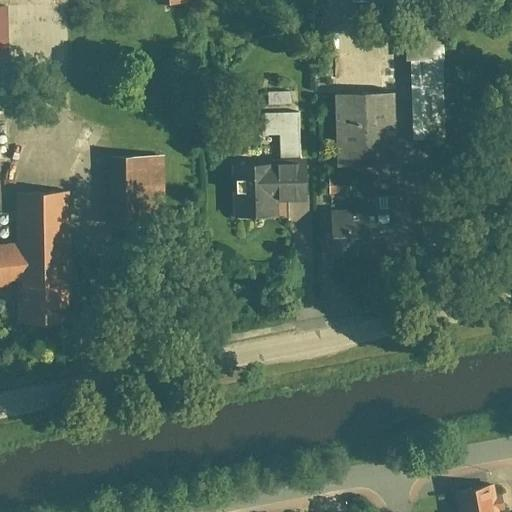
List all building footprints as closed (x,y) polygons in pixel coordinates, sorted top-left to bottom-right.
[(437,12),(399,13),(400,54),(407,54),(438,53),(437,12)] [(438,53),(407,54),(411,133),(439,133),(438,53)] [(385,88),(331,90),(333,161),(387,160),(385,88)] [(265,92),(265,104),(289,104),(289,92),(265,92)] [(296,146),(294,109),(262,111),(263,134),(276,134),(276,147),(296,146)] [(511,168),(511,137),(500,137),(500,169),(511,168)] [(158,156),(110,157),(110,220),(159,220),(158,156)] [(299,157),(228,159),(230,217),(269,215),(268,198),(301,196),(299,157)] [(67,317),(63,192),(17,193),(17,240),(1,243),(0,243),(0,281),(20,279),(22,318),(67,317)] [(356,210),(327,211),(328,251),(404,250),(403,195),(356,196),(356,210)] [(456,489),(460,511),(500,511),(495,482),(456,489)]
